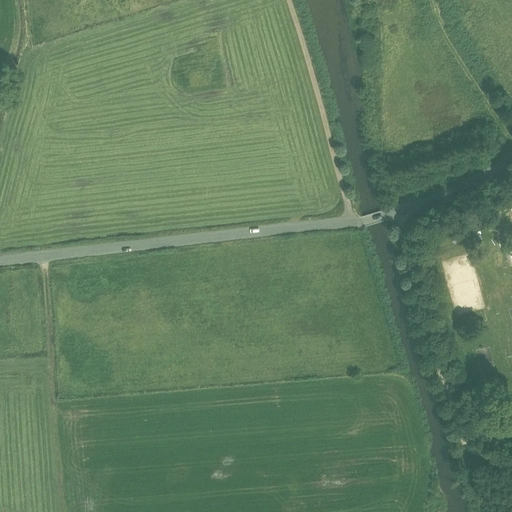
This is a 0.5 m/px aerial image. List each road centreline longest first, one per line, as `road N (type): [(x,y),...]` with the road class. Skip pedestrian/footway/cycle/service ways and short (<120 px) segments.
road 1 (unclassified): [(0,261),(361,221),(477,179),(511,157)]
road 2 (track): [(70,511),(45,256)]
